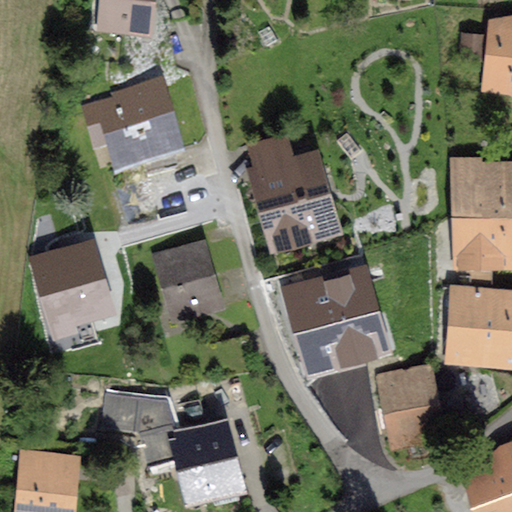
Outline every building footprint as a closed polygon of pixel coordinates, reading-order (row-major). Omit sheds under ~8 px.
[(123,19),(123,23),(145,25),(147,0),(106,0),(105,17),(123,19)] [(511,27),(499,26),(492,88),(511,90),(511,27)] [(464,33),(462,57),(480,59),(482,34),(464,33)] [(107,126),(119,165),(142,159),(147,176),(175,168),(170,152),(173,151),(156,90),(87,110),(93,130),(107,126)] [(252,144),(278,235),(324,221),(307,164),(288,169),(279,137),(252,144)] [(452,163),(454,214),(511,213),(511,171),(480,173),(480,168),(473,163),(452,163)] [(511,253),(511,213),(454,214),(455,268),(492,267),(492,254),(511,253)] [(162,257),(176,310),(215,299),(200,246),(162,257)] [(459,286),(454,359),(472,360),(473,352),(511,354),(511,289),(504,289),(503,299),(492,299),(492,288),(459,286)] [(386,379),(399,440),(435,432),(423,372),(386,379)] [(206,424),(199,399),(169,407),(176,432),(206,424)] [(234,483),(220,426),(177,437),(191,494),(234,483)] [(471,484),(479,507),(511,500),(511,444),(503,448),(511,470),(471,484)] [(21,511),(64,511),(69,458),(27,454),(21,511)] [(511,511),(511,500),(479,507),(481,511),(511,511)]
